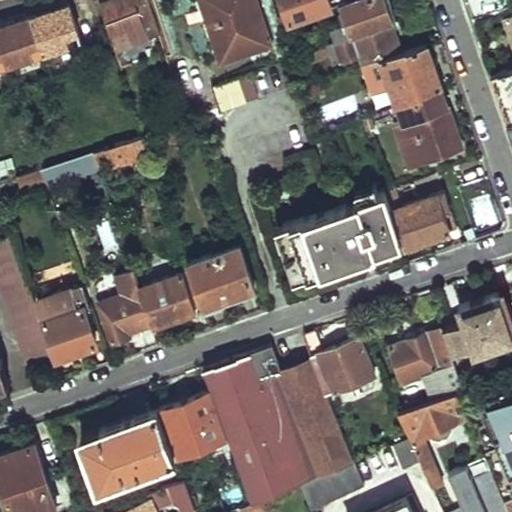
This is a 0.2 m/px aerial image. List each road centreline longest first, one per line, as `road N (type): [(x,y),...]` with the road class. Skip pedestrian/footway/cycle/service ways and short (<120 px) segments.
road 1 (residential): [(0,410),(511,242)]
road 2 (residential): [(446,0),(511,195)]
